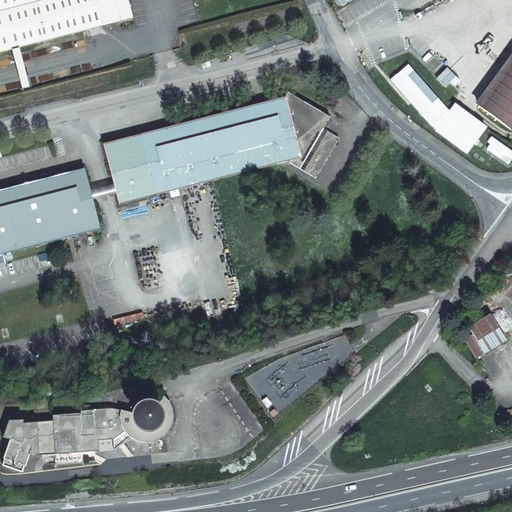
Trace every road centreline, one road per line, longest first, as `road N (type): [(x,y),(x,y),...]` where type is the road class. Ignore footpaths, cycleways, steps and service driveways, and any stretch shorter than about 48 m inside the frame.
road 1 (trunk): [(428,321),(240,491),(109,511)]
road 2 (residential): [(0,131),(336,46)]
road 3 (trunk): [(511,455),(231,511)]
road 4 (residential): [(336,46),(364,93),(400,126),(511,206)]
road 5 (unknown): [(118,250),(125,287),(118,307),(0,345)]
road 6 (trunk): [(360,511),(511,476)]
road 7 (secondary): [(511,214),(428,321)]
road 8 (unknown): [(0,284),(118,250)]
